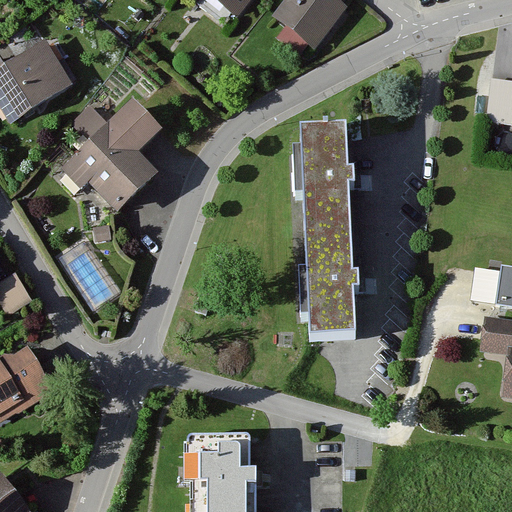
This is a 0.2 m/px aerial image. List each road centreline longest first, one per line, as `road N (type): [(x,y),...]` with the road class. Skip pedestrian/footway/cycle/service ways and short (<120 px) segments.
road 1 (residential): [(420,30),(235,130),(191,200),(133,369)]
road 2 (residential): [(133,369),(388,436)]
road 3 (residential): [(133,369),(83,349),(0,209)]
road 4 (residential): [(133,369),(85,511)]
